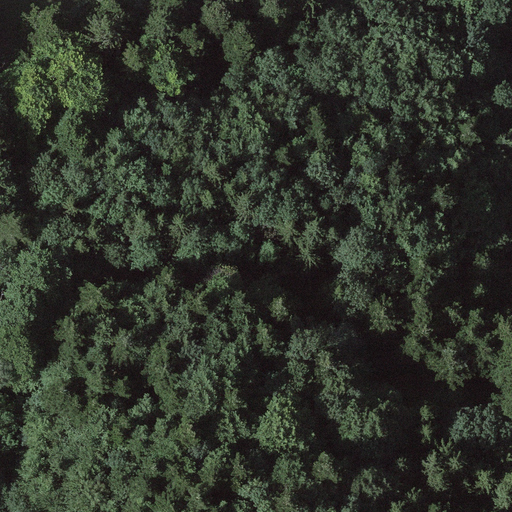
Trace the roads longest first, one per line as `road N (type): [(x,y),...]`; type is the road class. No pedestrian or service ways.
road 1 (track): [(511,444),(435,410),(328,333),(261,301),(178,275),(108,274),(81,281),(54,307),(13,511)]
road 2 (track): [(327,0),(511,35)]
